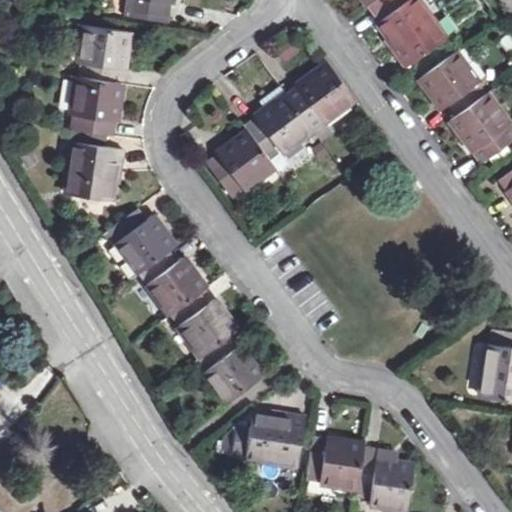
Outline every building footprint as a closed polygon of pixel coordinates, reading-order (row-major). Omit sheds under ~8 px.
[(126,0),(124,16),(169,23),(172,0),(126,0)] [(420,0),(379,0),(374,4),(385,17),(380,20),(390,34),(403,51),(399,54),(408,66),(448,37),(420,0)] [(84,77),(116,82),(118,69),(125,70),(130,31),(85,25),(80,63),(86,64),(84,77)] [(270,48),(288,68),(302,55),(284,34),(270,48)] [(403,51),(390,34),(387,37),(399,54),(403,51)] [(458,50),(419,80),(442,111),(445,109),(452,119),(487,93),(480,84),(482,82),(458,50)] [(287,94),(309,122),(319,116),(323,121),(354,99),(329,64),(287,94)] [(76,129),(108,134),(111,121),(118,121),(123,83),(116,82),(84,77),(78,77),(73,114),(78,115),(76,129)] [(266,110),(287,94),(281,85),(259,100),(266,110)] [(487,93),(452,119),(449,121),(481,164),(511,140),(511,127),(510,124),(511,122),(511,121),(489,91),(487,93)] [(248,129),(271,160),(281,153),(313,129),(309,122),(287,94),(266,110),(245,125),(248,129)] [(313,129),(318,135),(328,128),(323,121),(319,116),(309,122),(313,129)] [(206,160),(232,197),(274,166),(271,160),(248,129),(206,160)] [(74,142),(66,194),(112,201),(114,182),(117,163),(121,163),(122,149),(74,142)] [(271,160),(274,166),(279,172),(288,162),(281,153),(271,160)] [(139,207),(114,226),(123,238),(118,242),(139,272),(145,268),(170,248),(176,244),(154,214),(148,219),(139,207)] [(170,248),(145,268),(154,280),(148,284),(170,314),(175,310),(202,291),(207,286),(186,256),(179,260),(170,248)] [(202,291),(175,310),(184,322),(179,326),(201,356),(231,334),(238,329),(216,299),(211,303),(202,291)] [(231,334),(201,356),(210,368),(203,373),(226,403),(263,375),(243,347),(241,348),(231,334)] [(511,345),(488,342),(479,395),(511,400),(511,345)] [(236,425),(232,455),(299,466),(306,418),(293,416),(292,419),(252,413),(250,427),(236,425)] [(314,436),(307,480),(360,488),(366,445),(366,444),(314,436)] [(366,444),(360,488),(372,490),(370,503),(409,510),(415,463),(399,460),(391,459),(393,450),(366,444)] [(391,459),(399,460),(400,451),(393,450),(391,459)]
